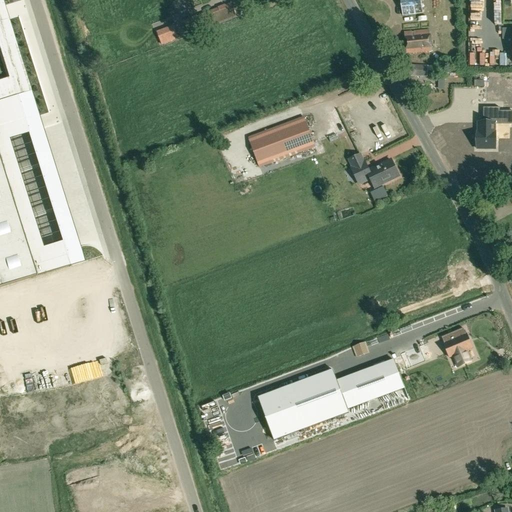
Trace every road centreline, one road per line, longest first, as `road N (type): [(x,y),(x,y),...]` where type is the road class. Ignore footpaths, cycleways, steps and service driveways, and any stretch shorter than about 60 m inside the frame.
road 1 (unclassified): [(198,511),(36,0)]
road 2 (unclassified): [(511,317),(350,0)]
road 3 (track): [(113,175),(58,0)]
